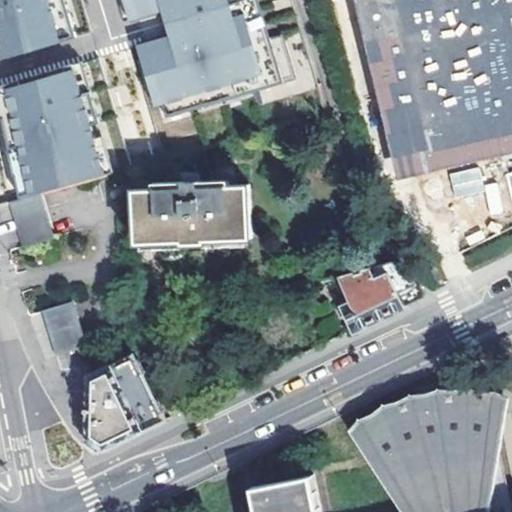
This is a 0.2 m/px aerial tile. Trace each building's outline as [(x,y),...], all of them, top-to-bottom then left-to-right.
[(0,0),(0,60),(84,33),(74,0),(0,0)] [(144,38),(163,102),(167,101),(271,69),(254,6),(244,8),(241,0),(133,0),(137,13),(172,4),(178,28),(144,38)] [(241,0),(244,8),(254,6),(271,69),(167,101),(172,114),(289,77),(265,0),(241,0)] [(511,0),(359,0),(398,167),(499,144),(511,196),(511,0)] [(0,94),(0,127),(20,199),(40,193),(109,174),(77,63),(27,77),(30,86),(0,94)] [(0,94),(30,86),(27,77),(0,84),(0,94)] [(449,173),(454,197),(485,189),(479,166),(449,173)] [(230,183),(230,180),(155,183),(155,188),(136,188),(137,243),(183,241),(183,245),(207,243),(208,239),(253,238),(250,183),(230,183)] [(486,184),(488,213),(500,212),(498,183),(486,184)] [(20,199),(10,202),(24,247),(54,238),(40,193),(20,199)] [(393,261),(384,264),(406,308),(426,298),(411,277),(393,261)] [(345,308),(355,331),(406,308),(384,264),(341,276),(354,304),(345,308)] [(55,355),(86,347),(72,303),(44,311),(55,355)] [(107,451),(168,421),(133,354),(89,377),(88,408),(88,437),(107,451)] [(489,511),(509,399),(499,393),(484,393),(469,389),(456,391),(441,389),(428,394),(413,395),(403,401),(389,403),(361,417),(352,428),(405,511),(322,511),(315,475),(252,486),(257,511),(489,511)]
